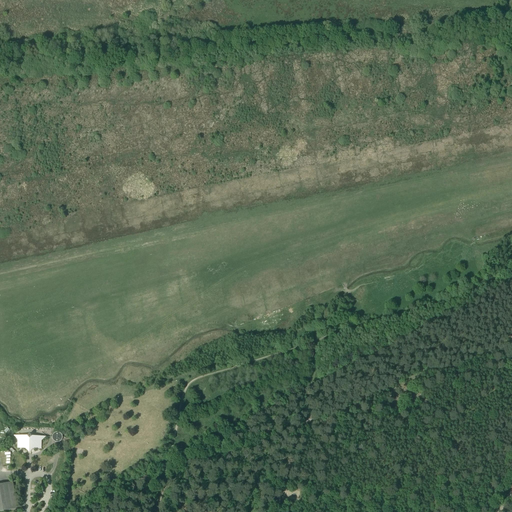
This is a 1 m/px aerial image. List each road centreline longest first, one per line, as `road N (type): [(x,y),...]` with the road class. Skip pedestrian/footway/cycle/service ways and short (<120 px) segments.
road 1 (track): [(511,162),(0,273)]
road 2 (track): [(319,340),(184,386),(165,466)]
road 3 (track): [(509,282),(319,340)]
road 4 (track): [(342,374),(509,282)]
road 5 (track): [(311,387),(165,466)]
